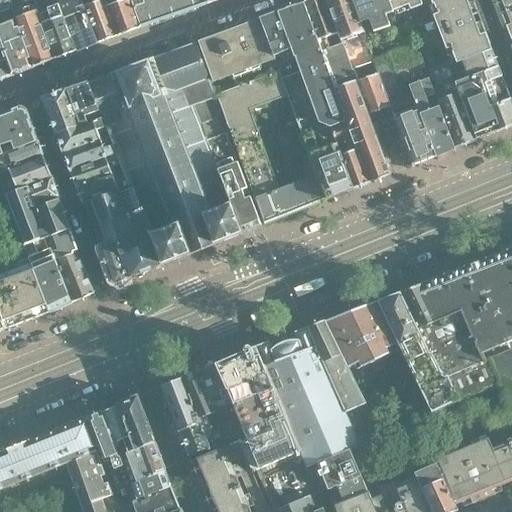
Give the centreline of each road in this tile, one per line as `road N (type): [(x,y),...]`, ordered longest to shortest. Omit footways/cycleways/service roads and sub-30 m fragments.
road 1 (tertiary): [(127,339),(511,185)]
road 2 (residential): [(24,88),(127,339)]
road 3 (residential): [(24,88),(272,0)]
road 4 (residential): [(198,511),(127,339)]
road 5 (tertiary): [(0,390),(127,339)]
